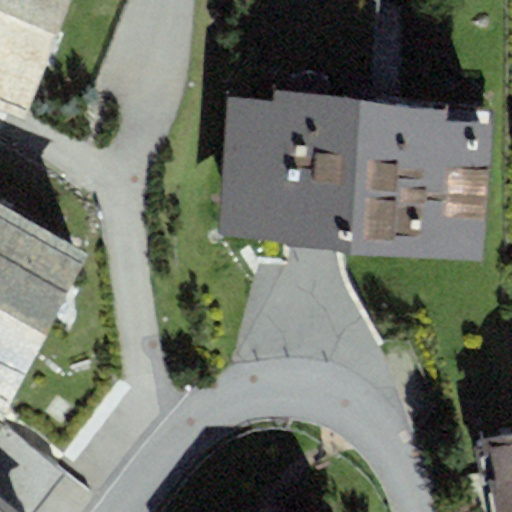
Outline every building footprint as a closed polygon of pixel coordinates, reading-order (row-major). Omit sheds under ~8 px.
[(0,0),(0,94),(27,105),(67,0),(0,0)] [(470,103),(233,91),(227,217),(463,229),(470,103)] [(0,192),(0,384),(14,391),(90,237),(0,192)] [(511,511),(511,432),(460,443),(472,511),(511,511)] [(0,488),(0,511),(28,511),(30,509),(0,488)] [(325,511),(316,492),(273,511),(325,511)]
